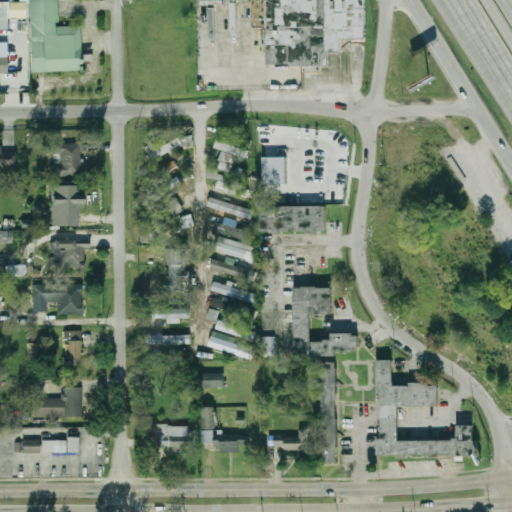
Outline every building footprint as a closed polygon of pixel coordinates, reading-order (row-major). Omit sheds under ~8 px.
[(30,0),(58,0),(58,26),(82,26),(83,70),(31,70),(30,0)] [(266,65),(327,66),(327,52),(340,52),(341,38),(365,38),(365,0),(252,0),(252,27),(266,27),(266,65)] [(0,29),(8,29),(7,18),(29,18),(29,2),(0,2),(0,29)] [(182,143),(178,137),(147,155),(151,162),(182,143)] [(215,147),(232,152),(235,146),(217,140),(215,147)] [(82,176),(81,143),(53,144),(53,154),(60,154),(60,163),(53,163),(53,177),(82,176)] [(2,145),(0,145),(0,172),(16,173),(17,153),(2,152),(2,145)] [(227,169),(232,158),(222,154),(217,165),(227,169)] [(261,156),(285,156),(285,183),(262,183),(261,156)] [(178,166),(174,160),(159,169),(163,175),(178,166)] [(248,188),(231,182),(232,178),(219,174),(215,188),(246,197),(248,188)] [(160,196),(182,184),(177,176),(155,188),(160,196)] [(79,226),(79,210),(83,210),(83,185),(52,185),(52,226),(79,226)] [(154,212),(159,219),(180,204),(175,197),(154,212)] [(253,209),(210,197),(207,207),(251,218),(253,209)] [(257,204),(324,203),(324,229),(257,230),(257,204)] [(149,234),(156,244),(194,221),(188,211),(149,234)] [(250,242),(254,231),(216,217),(212,228),(250,242)] [(253,260),(256,245),(217,237),(214,252),(253,260)] [(85,268),(84,247),(89,247),(89,240),(51,241),(51,257),(47,257),(48,269),(85,268)] [(188,290),(188,248),(172,248),(172,278),(166,278),(166,290),(188,290)] [(257,271),(233,264),(235,259),(226,256),(224,262),(213,259),(210,268),(253,282),(257,271)] [(212,289),(255,303),(257,294),(215,281),(212,289)] [(81,284),(32,284),(32,312),(46,312),(46,302),(57,302),(57,315),(81,315),(81,284)] [(330,285),(292,286),(293,355),(357,355),(357,331),(330,332),(330,340),(310,340),(309,314),(331,314),(330,285)] [(213,297),(257,311),(254,319),(210,305),(213,297)] [(190,318),(190,308),(150,308),(150,318),(190,318)] [(206,318),(217,320),(219,310),(208,308),(206,318)] [(254,340),(216,328),(218,320),(256,332),(254,340)] [(82,365),(81,331),(63,331),(64,365),(82,365)] [(146,335),(146,344),(191,344),(191,335),(146,335)] [(275,336),(261,337),(261,354),(276,354),(275,336)] [(254,351),(211,337),(208,346),(252,359),(254,351)] [(400,453),(375,453),(375,437),(380,437),(380,405),(376,405),(376,358),(391,358),(391,384),(436,384),(436,403),(397,403),(397,439),(452,439),(452,436),(456,436),(456,423),(472,423),(472,438),(476,438),(476,452),(462,452),(463,459),(454,459),(454,452),(431,452),(431,456),(425,456),(425,452),(406,453),(406,456),(400,456),(400,453)] [(318,361),(334,361),(336,462),(320,462),(318,361)] [(224,387),(224,373),(202,373),(202,387),(224,387)] [(82,387),(63,387),(63,398),(33,398),(32,416),(81,418),(82,387)] [(215,428),(215,406),(203,406),(203,428),(215,428)] [(168,451),(196,451),(195,425),(155,425),(155,448),(168,448),(168,451)] [(202,430),(202,443),(213,443),(213,430),(202,430)] [(309,430),(299,430),(299,436),(274,436),(274,449),(309,449),(309,430)] [(215,442),(215,450),(246,450),(246,433),(215,433),(215,442)] [(67,438),(79,438),(78,453),(67,452),(67,438)] [(22,440),(39,440),(39,453),(22,452),(22,440)] [(42,440),(66,441),(65,452),(41,452),(42,440)]
